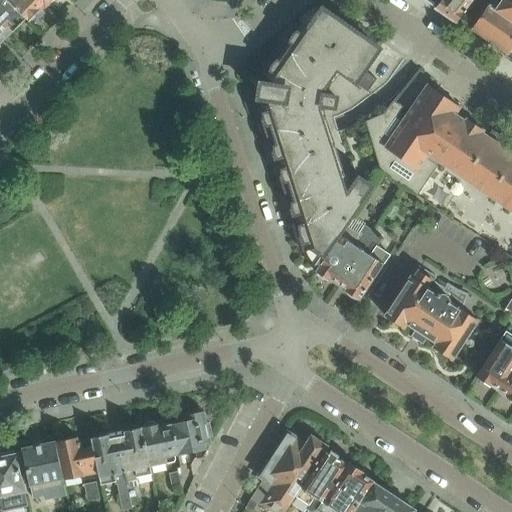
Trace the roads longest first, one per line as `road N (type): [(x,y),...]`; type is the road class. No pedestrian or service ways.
road 1 (residential): [(288,311),(205,47)]
road 2 (residential): [(511,451),(288,311)]
road 3 (residential): [(0,399),(258,348)]
road 4 (residential): [(290,370),(508,511)]
road 5 (residential): [(511,104),(365,0)]
road 6 (residential): [(121,0),(0,125)]
